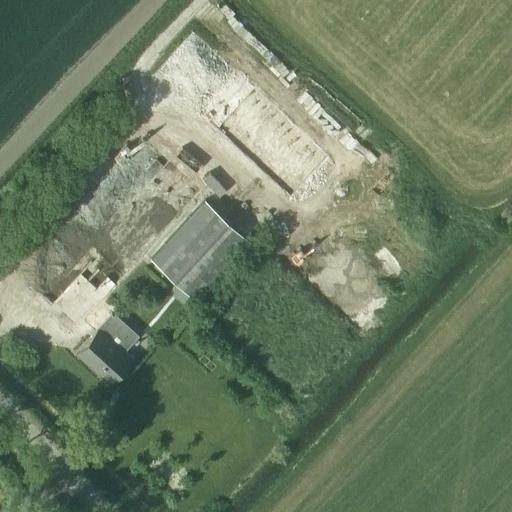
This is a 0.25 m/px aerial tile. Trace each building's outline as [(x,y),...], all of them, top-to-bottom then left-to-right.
[(218,74),(202,60),(215,46),(196,28),(152,77),(191,112),(212,89),(208,85),(218,74)] [(330,157),(232,67),(194,109),(291,199),(330,157)] [(107,173),(132,196),(167,158),(142,135),(107,173)] [(234,227),(204,200),(151,258),(197,301),(257,236),(241,220),(234,227)] [(224,324),(302,391),(370,312),(357,300),(378,276),(341,245),(320,269),(292,245),(224,324)] [(115,313),(113,315),(94,331),(75,351),(110,383),(133,357),(125,350),(139,335),(115,313)]
